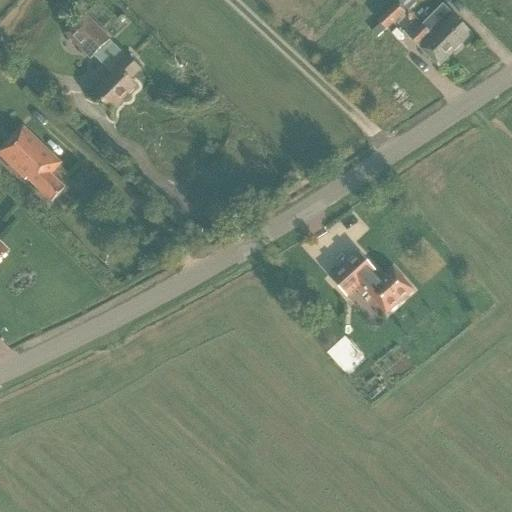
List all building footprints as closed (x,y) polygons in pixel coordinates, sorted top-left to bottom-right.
[(378,21),(380,24),(372,31),(377,37),(404,14),(397,5),(378,21)] [(473,35),(451,12),(430,32),(452,55),(473,35)] [(110,41),(111,40),(85,14),(64,35),(90,60),(94,56),(111,73),(115,69),(118,72),(95,95),(113,113),(138,88),(131,81),(141,71),(127,57),(126,58),(110,41)] [(452,55),(430,32),(424,27),(411,40),(439,68),(452,55)] [(17,72),(33,87),(39,80),(24,65),(17,72)] [(40,87),(56,102),(64,92),(49,78),(40,87)] [(60,165),(23,128),(0,151),(0,152),(28,179),(52,203),(66,190),(50,175),(60,165)] [(394,269),(381,281),(374,274),(376,272),(360,255),(332,281),(347,298),(357,290),(364,298),(368,294),(387,315),(414,291),(394,269)]
